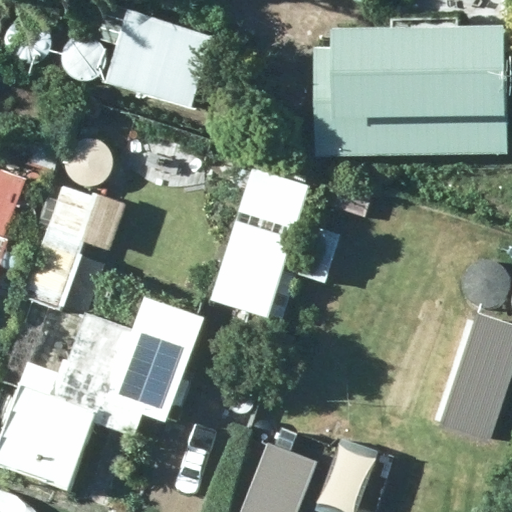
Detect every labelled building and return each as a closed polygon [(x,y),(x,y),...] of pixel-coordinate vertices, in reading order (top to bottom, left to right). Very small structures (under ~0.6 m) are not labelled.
[(189,110),(211,38),(103,5),(93,37),(117,43),(104,83),(189,110)] [(313,158),(505,155),(503,28),(329,32),(328,49),(310,49),(313,158)] [(247,170),(207,301),(262,319),(277,269),(323,283),(337,236),(292,222),(303,188),(247,170)] [(0,238),(18,192),(0,185),(0,238)] [(94,201),(60,189),(32,265),(65,278),(94,201)] [(201,322),(142,298),(128,332),(82,313),(50,396),(19,385),(0,433),(0,470),(63,495),(89,426),(131,442),(140,417),(161,425),(201,322)] [(40,341),(54,313),(31,302),(17,330),(40,341)] [(511,418),(511,338),(478,328),(444,441),(500,457),(511,418)] [(292,511),(310,459),(263,443),(240,511),(292,511)]
